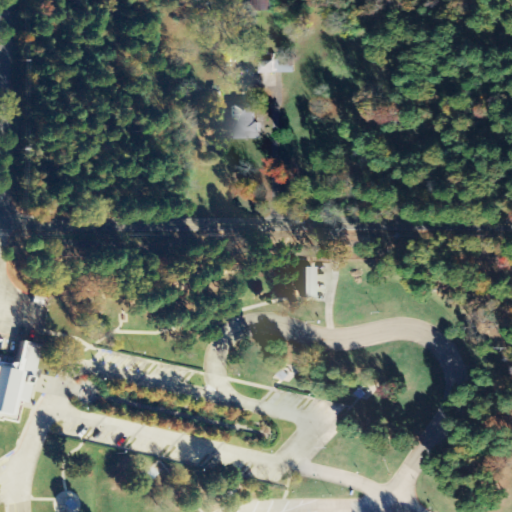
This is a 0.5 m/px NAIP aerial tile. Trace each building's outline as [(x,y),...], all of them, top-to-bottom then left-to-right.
[(260,62),(260,74),(284,74),(283,62),(260,62)] [(230,141),(261,140),(261,124),(254,124),(254,108),(229,109),(230,141)] [(312,268),(300,267),(299,298),(311,298),(312,268)] [(39,344),(22,425),(0,420),(0,356),(13,359),(17,339),(39,344)] [(276,374),(282,380),(287,376),(281,369),(276,374)] [(354,391),(360,398),(365,393),(359,387),(354,391)] [(140,472),(146,479),(151,474),(145,468),(140,472)] [(56,503),(65,511),(69,506),(60,498),(56,503)]
